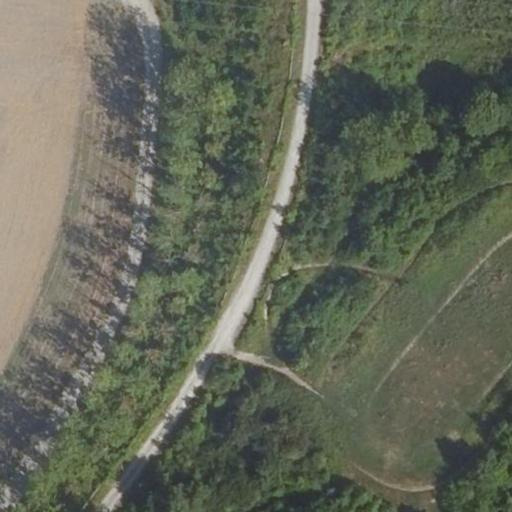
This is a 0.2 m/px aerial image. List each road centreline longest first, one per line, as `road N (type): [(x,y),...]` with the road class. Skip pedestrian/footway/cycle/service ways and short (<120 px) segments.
road 1 (track): [(101,511),(195,386),(252,280),(291,171),(313,0)]
road 2 (track): [(137,0),(150,23),(153,104),(133,275),(108,337),(1,511)]
